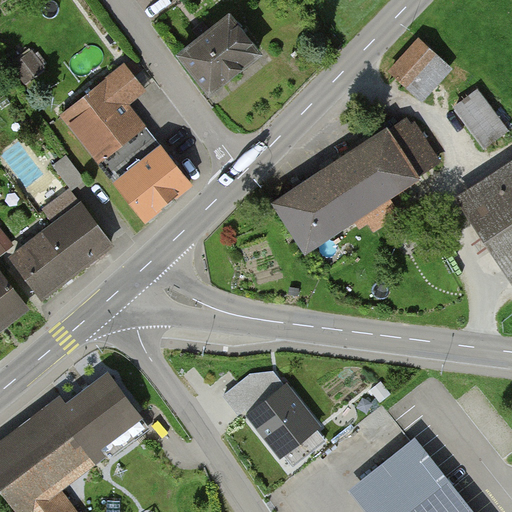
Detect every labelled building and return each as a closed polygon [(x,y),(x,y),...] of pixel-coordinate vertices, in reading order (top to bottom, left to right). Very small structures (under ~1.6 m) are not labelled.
[(271,59),(241,18),(186,58),(216,99),(271,59)] [(456,69),(426,43),(397,74),(428,101),(456,69)] [(134,70),(71,118),(148,221),(199,183),(137,101),(150,91),(134,70)] [(511,132),(511,129),(484,90),(461,106),(490,148),(511,132)] [(416,119),(282,205),(315,257),(449,171),(416,119)] [(73,153),(58,160),(71,187),(86,180),(73,153)] [(511,174),(472,200),(511,264),(511,174)] [(64,225),(17,260),(46,298),(118,244),(77,190),(51,209),(64,225)] [(0,338),(34,313),(2,271),(0,272),(0,338)] [(251,415),(281,456),(318,428),(269,363),(225,395),(239,414),(268,392),(273,398),(251,415)] [(118,374),(71,409),(107,456),(153,420),(118,374)] [(83,511),(65,488),(107,456),(71,409),(0,464),(0,478),(26,511),(83,511)] [(471,511),(416,441),(351,492),(366,511),(471,511)]
